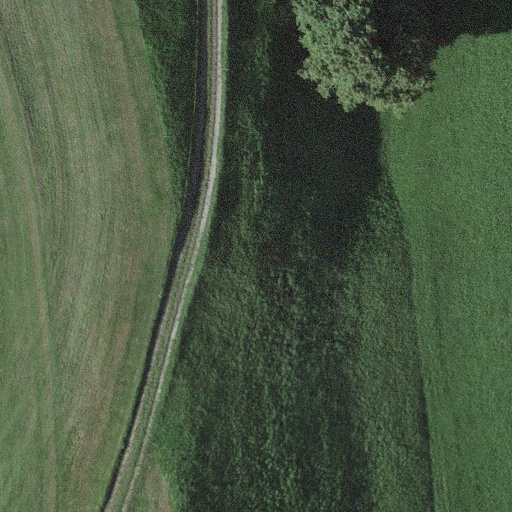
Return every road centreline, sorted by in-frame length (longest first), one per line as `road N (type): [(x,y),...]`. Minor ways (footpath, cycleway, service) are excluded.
road 1 (track): [(227,0),(231,73),(212,227),(130,511)]
road 2 (track): [(57,511),(42,246),(0,72)]
